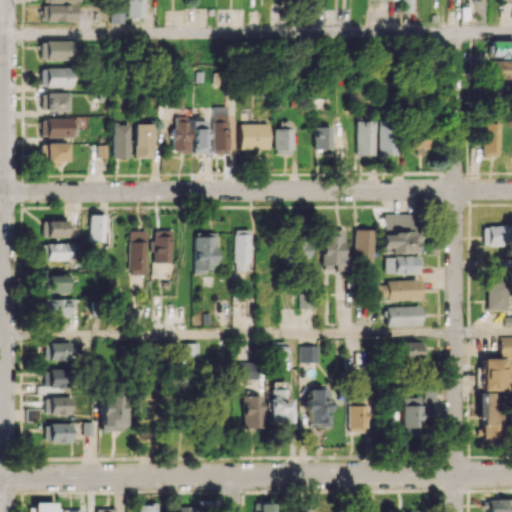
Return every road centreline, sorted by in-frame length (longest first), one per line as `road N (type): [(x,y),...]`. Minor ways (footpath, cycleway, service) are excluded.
road 1 (residential): [(511,30),(28,34),(0,26)]
road 2 (residential): [(511,474),(0,477)]
road 3 (residential): [(8,0),(7,511)]
road 4 (residential): [(511,188),(7,191)]
road 5 (residential): [(453,31),(454,511)]
